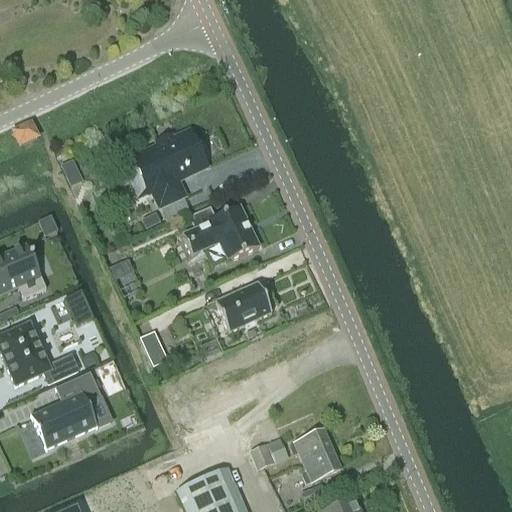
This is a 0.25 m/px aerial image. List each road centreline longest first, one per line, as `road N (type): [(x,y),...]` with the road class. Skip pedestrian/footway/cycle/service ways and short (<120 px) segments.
road 1 (tertiary): [(428,511),(210,22)]
road 2 (tertiary): [(0,119),(210,22)]
